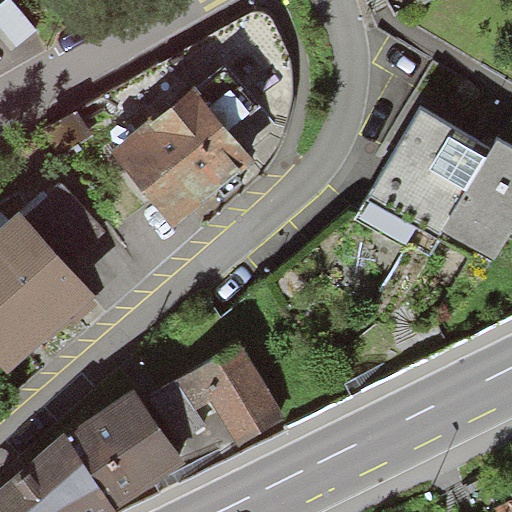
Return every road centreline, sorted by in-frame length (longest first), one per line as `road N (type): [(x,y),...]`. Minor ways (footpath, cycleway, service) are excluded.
road 1 (residential): [(0,439),(221,273),(295,198),(337,121),(347,78),(327,0)]
road 2 (secondary): [(221,511),(511,369)]
road 3 (residential): [(0,114),(186,0)]
